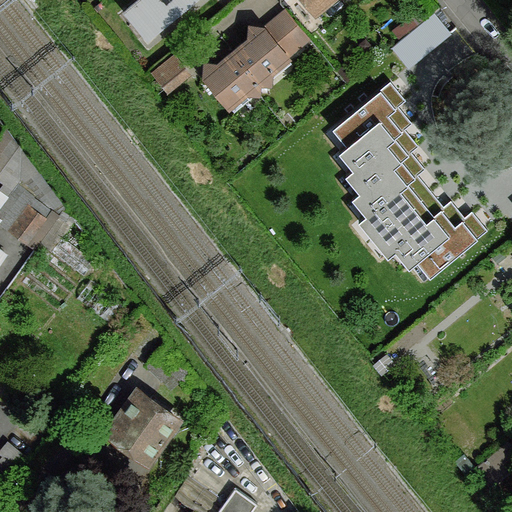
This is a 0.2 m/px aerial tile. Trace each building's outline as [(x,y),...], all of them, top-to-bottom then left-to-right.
[(139,0),(128,10),(147,33),(188,0),(139,0)] [(309,0),(317,10),(328,0),(309,0)] [(414,64),(456,27),(439,8),(397,45),(414,64)] [(264,29),(285,54),(308,35),(287,10),(264,29)] [(252,39),(236,52),(260,81),(269,81),(271,71),(288,57),(285,54),(264,29),(253,28),(252,39)] [(260,81),(236,52),(219,65),(208,64),(208,75),(230,104),(248,91),(258,92),(260,81)] [(188,72),(177,58),(158,74),(168,87),(188,72)] [(406,101),(391,83),(333,131),(348,149),(339,156),(354,173),(347,179),(360,196),(353,202),(367,218),(359,224),(388,260),(395,254),(409,270),(418,263),(431,279),(489,231),(473,213),(466,219),(451,202),(444,208),(418,176),(426,170),(411,153),(418,147),(404,130),(412,124),(398,108),(406,101)] [(0,175),(21,147),(6,127),(0,135),(0,175)] [(23,189),(6,211),(36,234),(53,213),(23,189)] [(96,262),(64,237),(54,250),(85,275),(96,262)] [(199,379),(170,342),(149,364),(164,378),(173,368),(189,388),(199,379)] [(394,364),(387,356),(377,364),(384,372),(394,364)] [(178,419),(139,391),(110,430),(149,459),(178,419)] [(61,417),(49,407),(42,415),(53,425),(61,417)] [(0,452),(5,456),(0,462),(0,469),(11,479),(29,457),(10,441),(0,452)] [(496,475),(485,461),(476,469),(488,482),(496,475)] [(237,487),(218,511),(251,511),(258,503),(237,487)]
